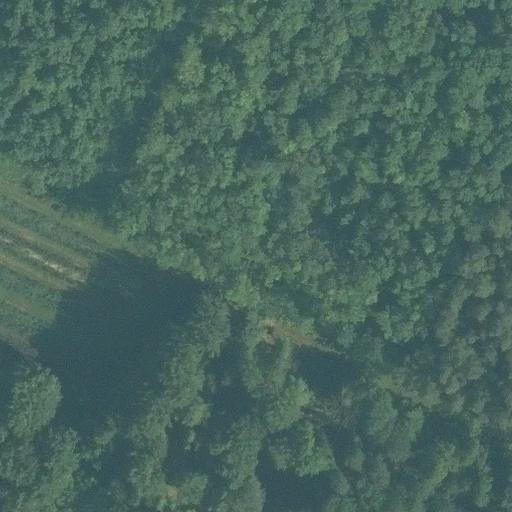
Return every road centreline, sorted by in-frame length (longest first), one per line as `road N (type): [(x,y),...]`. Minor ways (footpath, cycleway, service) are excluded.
road 1 (track): [(0,185),(511,448)]
road 2 (track): [(0,366),(114,425)]
